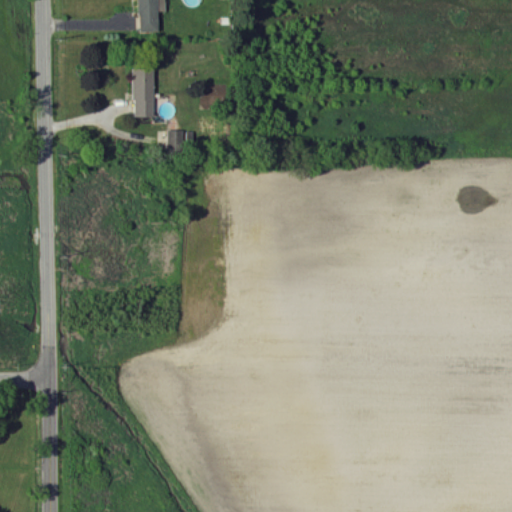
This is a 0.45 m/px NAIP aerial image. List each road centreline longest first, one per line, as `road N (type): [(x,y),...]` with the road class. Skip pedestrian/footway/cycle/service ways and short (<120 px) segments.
road 1 (residential): [(43,0),(48,382)]
road 2 (residential): [(48,382),(50,511)]
